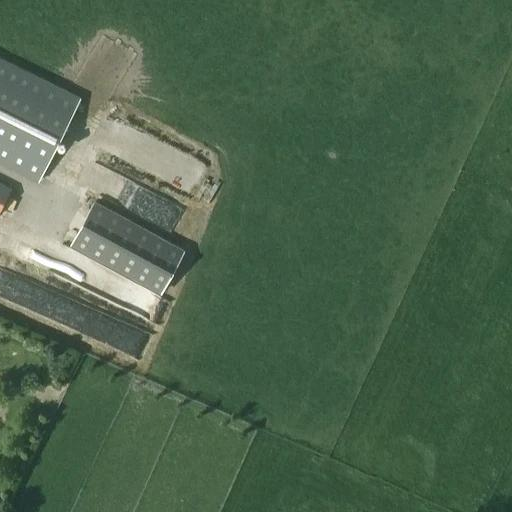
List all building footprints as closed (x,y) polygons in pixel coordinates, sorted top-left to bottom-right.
[(0,161),(40,181),(82,98),(0,56),(0,161)] [(189,198),(206,166),(133,127),(126,141),(162,160),(152,179),(189,198)] [(0,213),(12,189),(0,182),(0,213)] [(169,233),(180,209),(150,195),(138,219),(169,233)] [(184,250),(96,202),(72,246),(160,293),(184,250)]
